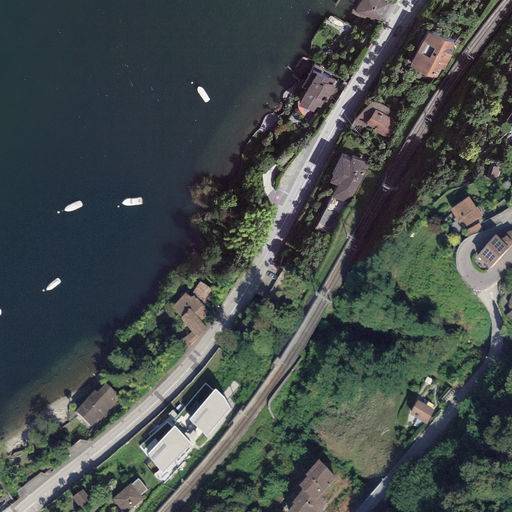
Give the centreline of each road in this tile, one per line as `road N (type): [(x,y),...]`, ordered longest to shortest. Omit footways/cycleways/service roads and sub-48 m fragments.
road 1 (secondary): [(24,511),(151,405),(213,338),(416,0)]
road 2 (residential): [(363,511),(493,359),(497,325),(483,280)]
